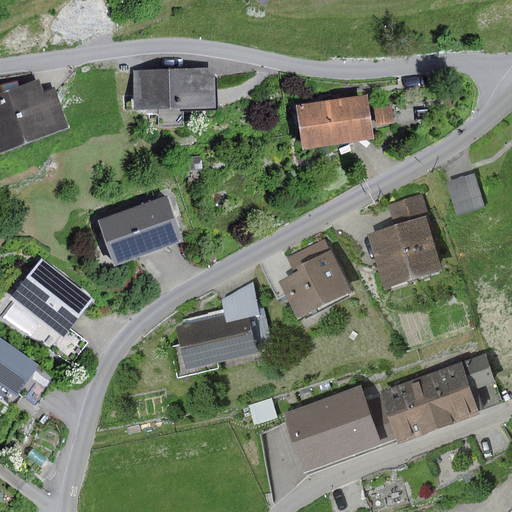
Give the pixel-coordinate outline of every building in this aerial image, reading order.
[(213,67),(133,72),(135,113),(215,109),(213,67)] [(0,153),(69,128),(55,89),(44,93),(40,80),(0,94),(0,153)] [(368,96),(297,107),(304,151),(375,140),(368,96)] [(392,106),(374,109),(377,126),(394,123),(392,106)] [(203,170),(202,157),(184,158),(185,172),(203,170)] [(476,175),(447,183),(458,218),(486,209),(476,175)] [(396,228),(371,236),(388,291),(447,272),(431,226),(433,225),(423,195),(389,205),(396,228)] [(168,196),(98,221),(115,267),(184,243),(168,196)] [(282,282),(302,321),(356,295),(334,251),(331,253),(325,240),(295,256),(303,272),(282,282)] [(42,258),(13,297),(17,299),(46,321),(32,339),(57,356),(74,332),(98,300),(42,258)] [(189,372),(260,355),(257,340),(271,337),(263,300),(260,301),(254,283),(223,301),(227,316),(178,327),(189,372)] [(90,342),(74,332),(57,356),(72,367),(90,342)] [(0,337),(0,384),(18,396),(19,395),(39,367),(40,366),(0,337)] [(488,356),(425,379),(444,430),(486,415),(485,411),(506,404),(489,355),(488,356)] [(39,367),(19,395),(35,405),(54,377),(39,367)] [(444,430),(425,379),(383,394),(384,396),(401,438),(403,445),(444,430)] [(309,474),(387,446),(386,444),(370,401),(365,388),(287,416),(309,474)] [(401,438),(384,396),(370,401),(386,444),(401,438)]
